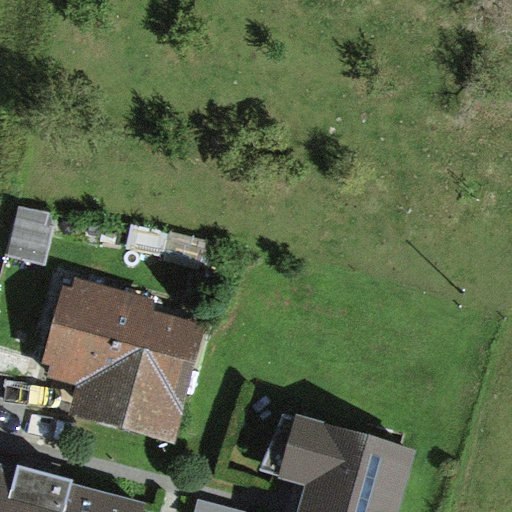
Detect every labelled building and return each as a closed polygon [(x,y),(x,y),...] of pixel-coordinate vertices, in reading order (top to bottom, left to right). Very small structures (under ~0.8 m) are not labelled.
[(50,213),(20,205),(8,256),(45,265),(54,228),(47,226),(50,213)] [(72,288),(64,285),(43,364),(49,366),(46,378),(61,382),(75,386),(67,416),(176,446),(210,323),(155,308),(158,299),(75,277),(72,288)] [(397,511),(417,444),(297,409),(279,471),(308,479),(298,511),(397,511)] [(17,470),(0,464),(0,511),(145,511),(148,504),(73,483),(74,480),(46,472),(18,464),(17,470)] [(259,511),(199,496),(195,511),(259,511)]
